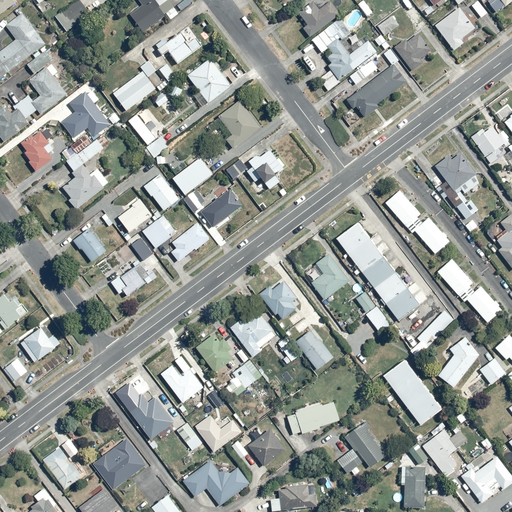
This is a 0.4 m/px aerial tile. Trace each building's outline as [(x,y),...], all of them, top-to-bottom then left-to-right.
[(0,0),(0,13),(6,9),(17,0),(0,0)] [(75,0),(54,16),(66,32),(101,5),(98,1),(97,0),(79,0),(75,0)] [(195,0),(138,0),(142,5),(130,14),(142,32),(166,14),(170,20),(179,13),(196,1),(195,0)] [(323,6),(318,0),(312,0),(297,12),(307,25),(302,28),(309,37),(339,14),(329,2),(323,6)] [(373,12),(363,0),(357,5),(366,17),(373,12)] [(427,0),(431,4),(421,11),(425,17),(435,10),(433,7),(442,0),(427,0)] [(492,10),(495,13),(511,0),(453,0),(457,4),(462,0),(477,0),(471,5),(480,18),(491,10),(492,10)] [(474,29),(459,8),(435,26),(453,51),(463,43),(460,39),(474,29)] [(0,51),(0,58),(9,71),(45,44),(21,13),(5,25),(16,39),(0,51)] [(399,25),(392,15),(376,26),(383,36),(399,25)] [(370,57),(376,52),(367,41),(349,55),(339,42),(351,33),(339,18),(311,40),(321,53),(327,48),(331,53),(326,57),(331,63),(324,68),(328,72),(319,79),(327,91),(337,84),(336,83),(370,57)] [(186,43),(179,33),(157,50),(163,57),(169,53),(177,63),(201,45),(195,37),(186,43)] [(373,39),(379,46),(381,45),(384,50),(389,46),(380,34),(373,39)] [(430,52),(417,34),(406,42),(404,40),(393,48),(411,72),(422,64),(419,60),(430,52)] [(392,65),(398,60),(390,49),(383,54),(391,64),(348,97),(364,117),(377,107),(376,105),(405,82),(392,65)] [(31,103),(37,110),(40,114),(67,94),(53,76),(57,73),(51,64),(54,62),(45,51),(27,66),(35,76),(29,80),(40,96),(32,102),(31,103)] [(218,94),(231,85),(211,57),(187,75),(199,92),(194,96),(201,107),(209,101),(215,111),(224,104),(218,94)] [(0,77),(9,71),(0,58),(0,77)] [(149,59),(139,67),(142,71),(113,93),(125,110),(155,89),(147,77),(157,70),(149,59)] [(372,59),(349,77),(355,85),(378,68),(372,59)] [(176,76),(166,63),(158,70),(168,83),(176,76)] [(182,89),(169,85),(166,95),(179,99),(182,89)] [(31,103),(32,102),(28,95),(13,106),(16,111),(12,114),(4,104),(0,107),(0,137),(3,142),(29,123),(25,118),(37,110),(31,103)] [(260,127),(239,100),(218,117),(232,134),(226,139),(232,148),(260,127)] [(510,116),(503,122),(511,132),(511,112),(509,115),(510,116)] [(182,114),(164,128),(174,140),(191,126),(182,114)] [(484,130),(483,128),(471,136),(490,164),(503,154),(498,147),(504,143),(492,125),(484,130)] [(33,137),(31,134),(20,143),(26,150),(24,152),(30,160),(28,162),(35,170),(51,158),(48,154),(54,149),(41,132),(33,137)] [(102,188),(107,183),(96,168),(89,174),(81,165),(109,143),(101,133),(91,141),(76,153),(66,161),(77,176),(63,187),(71,198),(69,200),(76,209),(102,188)] [(76,153),(91,141),(86,134),(70,146),(76,153)] [(169,146),(161,135),(145,148),(153,158),(169,146)] [(247,162),(250,165),(252,167),(247,172),(255,182),(260,178),(269,189),(279,181),(274,175),(284,167),(269,149),(260,157),(257,154),(247,162)] [(474,175),(476,173),(460,152),(453,158),(450,154),(435,165),(446,180),(435,188),(446,202),(449,200),(455,207),(462,202),(456,194),(462,190),(464,194),(480,182),(474,175)] [(212,173),(199,157),(172,178),(184,194),(212,173)] [(247,167),(239,158),(226,169),(234,179),(247,167)] [(179,198),(159,174),(143,186),(163,211),(179,198)] [(207,205),(196,190),(183,199),(193,214),(199,210),(211,226),(239,205),(228,189),(207,205)] [(383,202),(405,227),(410,233),(421,224),(416,217),(420,214),(398,189),(383,202)] [(152,214),(138,198),(128,206),(129,208),(117,217),(129,232),(145,219),(152,214)] [(511,214),(511,213),(500,221),(499,219),(492,225),(484,230),(498,249),(497,250),(511,269),(511,214)] [(142,231),(153,247),(155,249),(170,237),(169,235),(174,231),(163,216),(142,231)] [(428,218),(421,224),(414,230),(435,254),(449,242),(428,218)] [(477,226),(472,219),(464,225),(469,232),(477,226)] [(209,238),(197,222),(172,242),(176,248),(171,252),(178,261),(194,248),(195,249),(209,238)] [(395,272),(402,266),(376,233),(369,238),(356,222),(335,238),(373,288),(398,320),(419,304),(395,272)] [(106,250),(88,227),(73,239),(91,262),(106,250)] [(130,264),(133,267),(130,269),(129,267),(124,271),(125,273),(111,282),(118,292),(122,289),(126,295),(156,275),(151,268),(159,263),(151,250),(130,264)] [(348,281),(328,254),(315,264),(323,274),(311,282),(324,299),(348,281)] [(469,286),(473,283),(451,258),(436,271),(463,302),(466,299),(474,292),(469,286)] [(298,297),(283,278),(271,287),(269,285),(259,294),(275,314),(277,312),(282,319),(295,308),(291,303),(298,297)] [(474,292),(466,299),(486,322),(501,309),(481,286),(474,292)] [(376,307),(365,291),(355,298),(366,314),(365,315),(379,333),(390,324),(376,306),(376,307)] [(23,303),(19,306),(13,299),(10,301),(3,292),(0,293),(0,318),(1,319),(0,320),(0,322),(4,328),(23,314),(28,310),(23,303)] [(272,331),(256,309),(230,327),(252,357),(261,350),(259,348),(276,336),(272,331)] [(454,320),(444,310),(416,338),(426,348),(438,336),(454,320)] [(48,338),(40,327),(19,342),(34,362),(54,346),(60,342),(53,334),(48,338)] [(333,357),(310,329),(294,341),(317,369),(333,357)] [(220,342),(214,333),(195,347),(214,372),(232,358),(228,352),(231,349),(224,340),(220,342)] [(511,337),(509,334),(494,347),(505,359),(508,357),(509,357),(511,360),(511,337)] [(300,354),(286,336),(277,343),(287,356),(281,360),(284,366),(300,354)] [(454,387),(478,354),(464,336),(448,349),(454,355),(438,375),(454,387)] [(261,375),(240,350),(235,354),(244,364),(232,374),(240,382),(228,393),(233,399),(261,375)] [(27,371),(17,358),(4,366),(14,380),(27,371)] [(442,407),(405,358),(382,376),(420,424),(442,407)] [(505,372),(494,358),(479,369),(490,384),(505,372)] [(180,376),(172,365),(160,373),(182,403),(203,387),(189,369),(180,376)] [(262,385),(257,388),(266,401),(271,398),(262,385)] [(148,388),(141,393),(125,405),(150,439),(173,422),(148,388)] [(217,391),(209,397),(217,409),(226,403),(217,391)] [(321,403),(294,412),(295,413),(284,417),(280,410),(270,417),(285,438),(292,435),(301,432),(302,434),(320,428),(319,426),(339,420),(333,401),(322,405),(321,403)] [(463,412),(456,416),(460,423),(467,418),(463,412)] [(230,420),(228,416),(217,424),(210,415),(195,426),(213,452),(241,432),(232,419),(230,420)] [(360,471),(357,466),(364,461),(369,467),(384,455),(377,446),(373,440),(375,439),(361,421),(344,435),(353,447),(337,460),(347,474),(350,471),(354,476),(360,471)] [(202,443),(187,423),(177,431),(192,450),(202,443)] [(247,445),(251,451),(262,466),(286,449),(270,428),(247,445)] [(467,439),(459,430),(449,438),(442,430),(421,447),(445,476),(458,466),(449,454),(467,439)] [(145,464),(124,437),(114,446),(119,452),(109,460),(104,453),(92,463),(113,489),(145,464)] [(69,439),(61,445),(71,457),(79,451),(69,439)] [(248,452),(238,440),(230,446),(240,459),(248,452)] [(427,458),(416,443),(408,450),(418,465),(427,458)] [(81,476),(68,458),(60,446),(42,459),(64,489),(81,476)] [(511,481),(511,476),(496,456),(479,468),(476,464),(460,476),(480,502),(501,486),(503,489),(511,481)] [(218,471),(210,460),(183,480),(194,496),(206,488),(219,505),(249,483),(237,467),(230,473),(218,471)] [(424,466),(399,466),(399,484),(404,484),(403,506),(423,507),(424,466)] [(307,494),(306,484),(278,487),(279,498),(270,499),(271,511),(288,510),(302,508),(317,506),(315,493),(307,494)] [(58,511),(54,507),(58,504),(44,487),(41,489),(33,495),(39,503),(27,511),(58,511)] [(82,511),(107,511),(117,505),(103,488),(78,506),(82,511)] [(180,511),(167,495),(151,507),(155,511),(180,511)]
